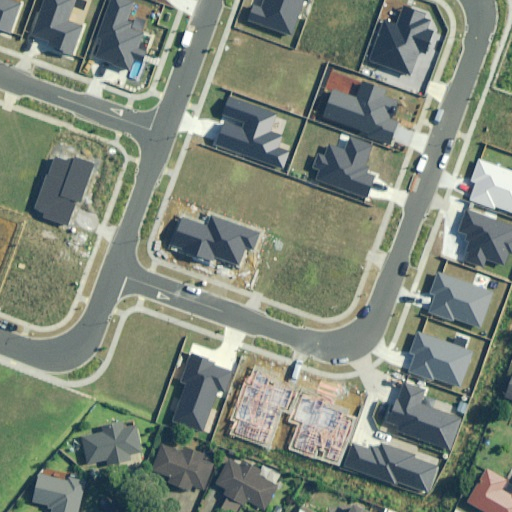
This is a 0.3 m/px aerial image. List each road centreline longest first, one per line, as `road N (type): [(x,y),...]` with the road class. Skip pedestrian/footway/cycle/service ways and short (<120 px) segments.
road 1 (residential): [(485,0),(488,23),(381,310),(365,329),(318,331),(119,260)]
road 2 (residential): [(169,122),(0,61)]
road 3 (residential): [(119,260),(92,328),(79,339),(45,343),(0,326)]
road 4 (residential): [(169,122),(119,260)]
road 5 (residential): [(214,0),(169,122)]
